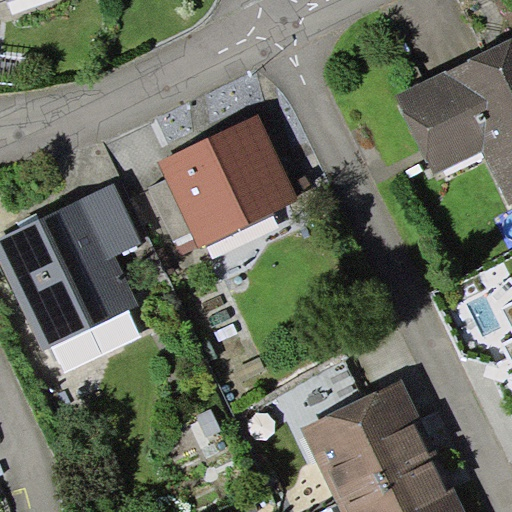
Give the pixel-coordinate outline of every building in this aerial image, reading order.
[(511,38),(396,94),(435,175),(483,152),(508,204),(511,202),(511,38)] [(259,115),(158,162),(167,180),(191,232),(198,248),(299,201),(259,115)] [(173,241),(191,232),(167,180),(149,188),(173,241)] [(21,228),(0,237),(0,262),(43,351),(139,305),(115,255),(142,243),(114,183),(39,219),(21,228)] [(21,228),(39,219),(37,213),(18,222),(21,228)] [(511,302),(502,308),(511,327),(511,337),(502,343),(511,363),(511,377),(509,379),(511,385),(511,302)] [(300,427),(337,503),(439,454),(403,379),(300,427)] [(466,511),(439,454),(337,503),(341,511),(466,511)]
